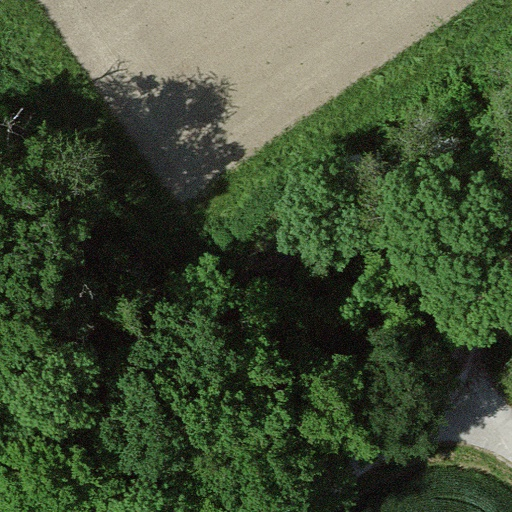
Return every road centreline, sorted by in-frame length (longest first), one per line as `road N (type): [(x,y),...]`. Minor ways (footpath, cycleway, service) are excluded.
road 1 (track): [(510,0),(413,61),(319,136),(211,189),(174,184),(26,26),(0,31)]
road 2 (track): [(294,511),(397,441),(456,416),(491,420),(511,439)]
